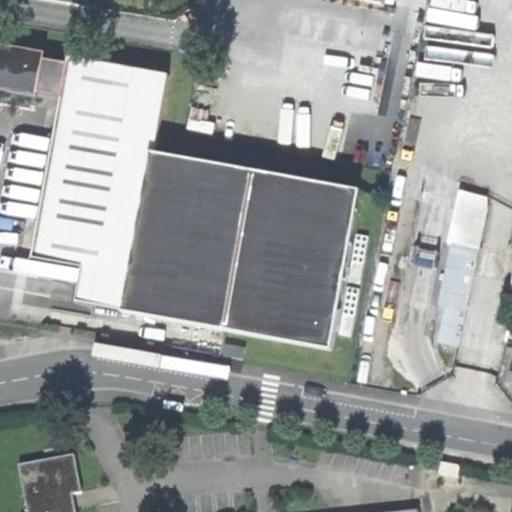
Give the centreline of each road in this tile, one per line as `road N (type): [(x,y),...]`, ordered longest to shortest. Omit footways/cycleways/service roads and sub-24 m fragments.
road 1 (unclassified): [(0,383),(98,373),(511,447)]
road 2 (unknown): [(117,464),(286,463),(357,484)]
